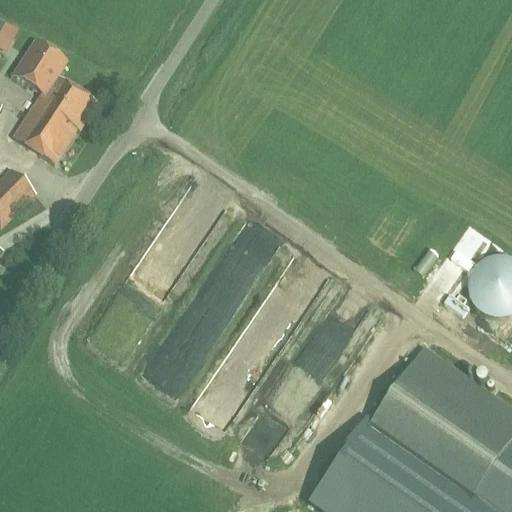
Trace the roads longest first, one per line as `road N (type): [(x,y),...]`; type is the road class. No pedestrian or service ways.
road 1 (unknown): [(146,125),(511,395)]
road 2 (unclassified): [(0,350),(227,0)]
